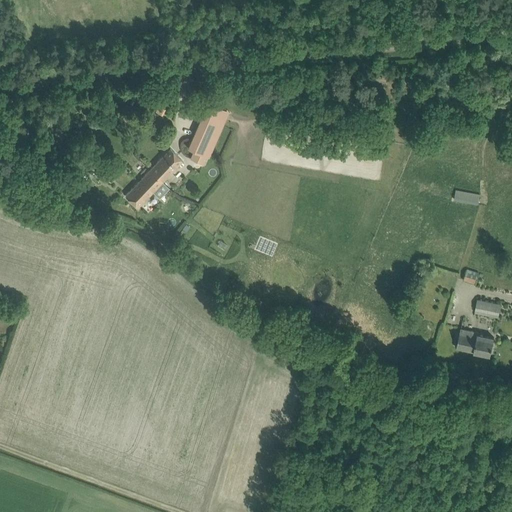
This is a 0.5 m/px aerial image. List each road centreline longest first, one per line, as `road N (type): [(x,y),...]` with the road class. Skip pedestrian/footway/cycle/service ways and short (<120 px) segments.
road 1 (unclassified): [(0,84),(511,33)]
road 2 (track): [(0,445),(183,511)]
